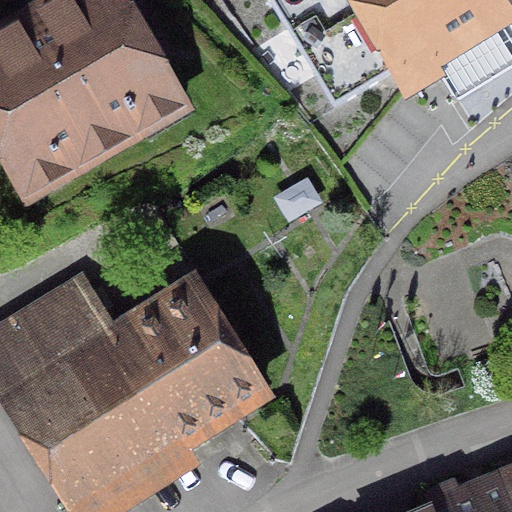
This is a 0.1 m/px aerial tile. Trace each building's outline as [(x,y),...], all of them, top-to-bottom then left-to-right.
[(173,107),(111,0),(64,0),(0,37),(0,155),(22,194),(173,107)] [(511,13),(511,0),(266,0),(315,84),(313,85),(337,124),(394,89),(399,96),(434,75),(427,65),(511,13)] [(0,332),(0,407),(63,509),(260,387),(199,290),(117,341),(81,283),(0,332)] [(511,511),(511,482),(498,489),(507,511),(511,511)] [(507,511),(498,489),(458,505),(449,484),(419,496),(425,511),(507,511)]
